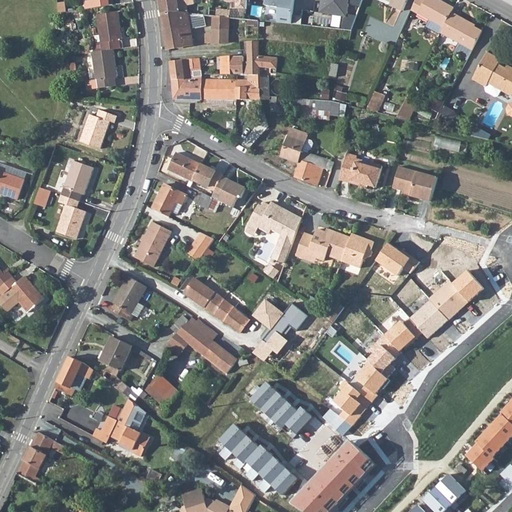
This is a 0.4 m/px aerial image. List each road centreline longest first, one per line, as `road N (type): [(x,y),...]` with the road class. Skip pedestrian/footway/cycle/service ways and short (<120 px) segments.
road 1 (residential): [(411,222),(304,193),(151,113)]
road 2 (residential): [(363,511),(400,472),(401,435),(432,375),(511,304)]
road 3 (tertiary): [(0,477),(90,283)]
road 4 (tertiary): [(90,283),(138,175),(151,113)]
